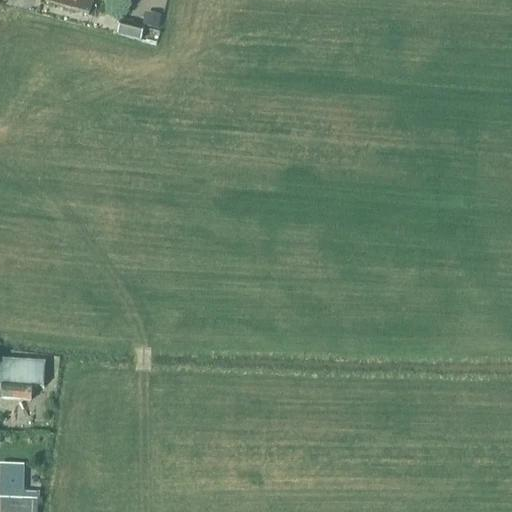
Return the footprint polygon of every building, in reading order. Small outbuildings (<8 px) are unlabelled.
[(90,0),(45,0),(45,3),(89,16),(92,6),(89,5),(90,0)] [(146,14),(142,28),(158,31),(161,17),(146,14)] [(143,31),(120,25),(117,37),(140,43),(142,37),(143,31)] [(0,401),(30,403),(31,389),(44,389),(45,365),(0,362),(0,386),(1,386),(0,401)] [(0,467),(0,501),(23,501),(24,468),(0,467)]
